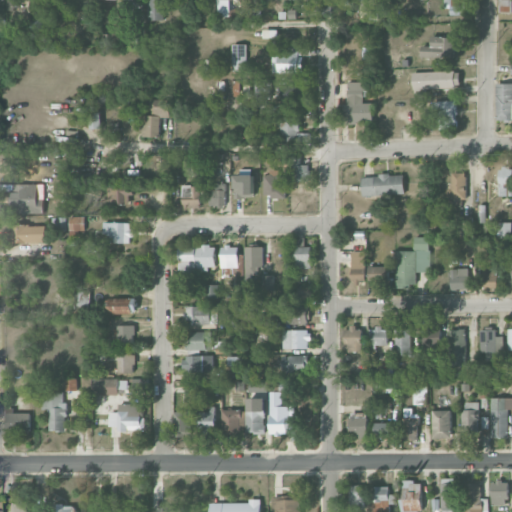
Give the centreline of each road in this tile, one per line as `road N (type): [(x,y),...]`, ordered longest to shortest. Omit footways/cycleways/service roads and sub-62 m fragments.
road 1 (residential): [(511,461),(0,466)]
road 2 (residential): [(328,26),(333,511)]
road 3 (residential): [(165,235),(165,463)]
road 4 (residential): [(511,145),(331,153)]
road 5 (residential): [(511,304),(332,308)]
road 6 (residential): [(332,224),(181,227),(165,235)]
road 7 (residential): [(485,0),(485,147)]
